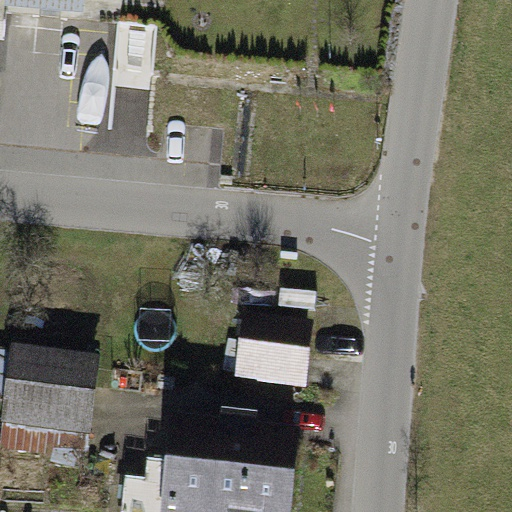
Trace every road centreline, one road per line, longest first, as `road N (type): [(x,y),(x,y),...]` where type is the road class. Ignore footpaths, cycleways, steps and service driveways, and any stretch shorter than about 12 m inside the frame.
road 1 (residential): [(0,198),(400,245)]
road 2 (residential): [(400,245),(388,511)]
road 3 (residential): [(438,0),(400,245)]
